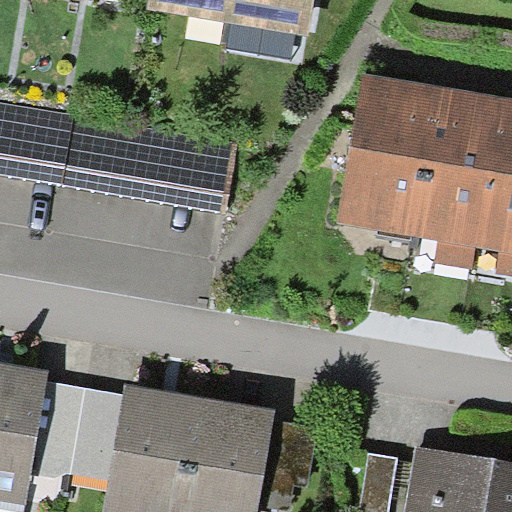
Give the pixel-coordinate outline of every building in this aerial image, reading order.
[(147,0),(146,9),(227,23),(230,0),(147,0)] [(230,0),(227,23),(310,36),(315,0),(230,0)] [(414,236),(440,87),(361,74),(336,224),(414,236)] [(474,248),(500,97),(440,87),(414,236),(437,240),(432,268),(470,274),(474,248)] [(511,99),(500,97),(474,248),(502,253),(497,279),(511,281),(511,99)] [(0,102),(0,175),(226,214),(238,143),(0,102)] [(0,372),(0,506),(23,511),(48,381),(0,372)] [(183,511),(199,405),(125,392),(122,407),(107,490),(102,511),(183,511)] [(62,395),(46,478),(107,490),(122,407),(62,395)] [(199,405),(183,511),(263,511),(279,419),(199,405)] [(511,511),(511,447),(425,432),(410,511),(511,511)] [(377,441),(362,511),(392,511),(406,447),(377,441)]
